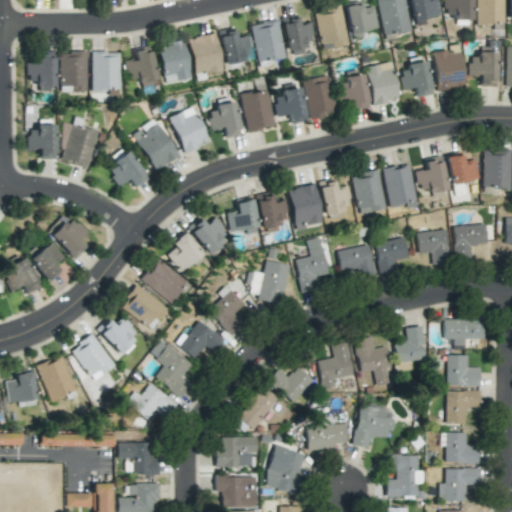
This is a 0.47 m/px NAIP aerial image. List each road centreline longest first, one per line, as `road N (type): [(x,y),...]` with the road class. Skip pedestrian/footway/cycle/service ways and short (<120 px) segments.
road 1 (residential): [(0,340),(70,307),(157,208),(214,174),(473,120),(511,120)]
road 2 (residential): [(183,511),(189,430),(267,339),(307,319),(469,286),(511,286)]
road 3 (residential): [(0,23),(101,23),(227,0)]
road 4 (residential): [(505,511),(511,286)]
road 5 (residential): [(135,232),(73,193),(2,184)]
